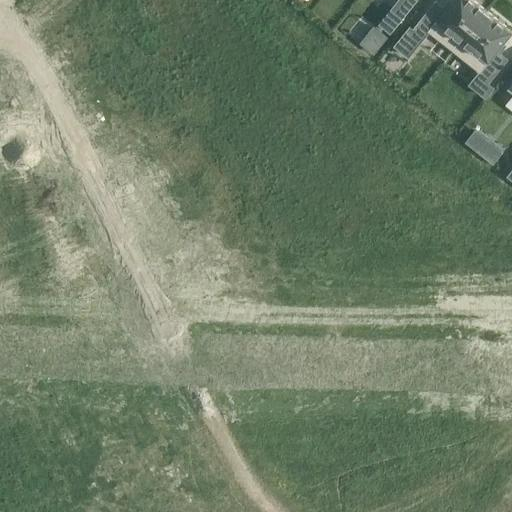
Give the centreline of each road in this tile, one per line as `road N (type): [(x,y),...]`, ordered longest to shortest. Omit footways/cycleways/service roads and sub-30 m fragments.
road 1 (residential): [(89,0),(260,368),(290,458)]
road 2 (residential): [(79,511),(290,458)]
road 3 (residential): [(38,511),(0,379)]
